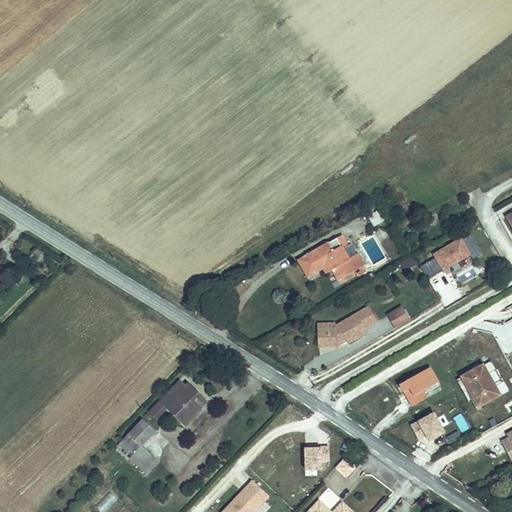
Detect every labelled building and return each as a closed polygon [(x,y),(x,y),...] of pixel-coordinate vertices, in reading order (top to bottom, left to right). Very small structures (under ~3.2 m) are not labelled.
[(386,223),(377,206),(367,211),(376,228),(386,223)] [(430,224),(436,221),(432,215),(426,219),(430,224)] [(443,270),(463,259),(464,262),(471,258),(473,261),(482,255),(470,234),(434,255),(436,258),(443,270)] [(355,271),(342,249),(347,246),(341,236),(307,256),(316,272),(323,268),(330,264),(339,280),(354,271),(355,271)] [(363,266),(351,244),(347,246),(342,249),(355,271),(362,266),(363,266)] [(46,258),(36,250),(34,252),(44,260),(46,258)] [(316,272),(307,256),(299,260),(308,277),(316,272)] [(443,270),(436,258),(427,263),(435,275),(443,270)] [(411,259),(403,263),(406,270),(414,266),(411,259)] [(435,275),(427,263),(420,267),(428,280),(435,275)] [(332,269),(330,264),(323,268),(326,273),(332,269)] [(357,276),(365,271),(362,266),(355,271),(354,271),(357,276)] [(432,285),(447,308),(467,295),(451,271),(442,277),(449,288),(445,290),(438,280),(432,285)] [(379,320),(371,306),(369,308),(377,321),(379,320)] [(365,328),(377,321),(369,308),(335,327),(335,329),(317,330),(318,347),(336,347),(336,344),(345,339),(346,341),(348,343),(367,332),(365,328)] [(395,328),(409,320),(402,308),(388,316),(395,328)] [(336,347),(346,341),(345,339),(336,344),(336,347)] [(499,395),(487,374),(496,370),(491,361),(481,367),(479,363),(470,368),(472,371),(461,377),(469,390),(478,407),(499,395)] [(423,391),(438,383),(430,368),(399,385),(403,392),(404,392),(410,389),(414,396),(408,399),(412,407),(427,398),(423,391)] [(469,390),(461,377),(458,379),(465,392),(469,390)] [(206,402),(199,395),(196,398),(180,382),(160,402),(184,425),(206,402)] [(199,395),(188,385),(185,387),(196,398),(199,395)] [(414,396),(410,389),(404,392),(408,399),(414,396)] [(166,407),(160,402),(156,407),(162,412),(166,407)] [(162,412),(156,407),(150,413),(156,418),(162,412)] [(444,433),(434,414),(411,426),(418,439),(426,435),(429,441),(444,433)] [(141,447),(155,432),(143,420),(122,441),(128,447),(134,453),(141,446),(141,447)] [(511,447),(511,445),(508,438),(501,442),(506,450),(511,447)] [(128,447),(122,441),(119,444),(125,450),(128,447)] [(145,473),(156,461),(141,446),(134,453),(132,456),(130,458),(145,473)] [(134,453),(128,447),(125,450),(128,452),(132,456),(134,453)] [(321,447),(302,447),(302,477),(320,477),(321,447)] [(427,463),(431,455),(416,448),(412,455),(427,463)] [(346,478),(356,467),(355,463),(347,456),(336,468),(346,478)] [(147,475),(159,463),(156,461),(145,473),(147,475)] [(100,511),(105,511),(117,500),(110,492),(95,507),(100,511)] [(350,511),(342,503),(333,511),(328,511),(329,511),(319,501),(308,511),(350,511)]
